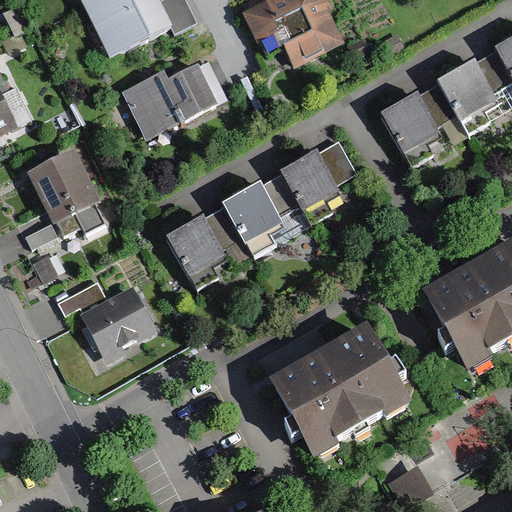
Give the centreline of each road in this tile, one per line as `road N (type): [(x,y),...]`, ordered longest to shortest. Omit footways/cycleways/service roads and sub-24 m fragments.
road 1 (residential): [(511,197),(61,438)]
road 2 (residential): [(0,317),(61,438)]
